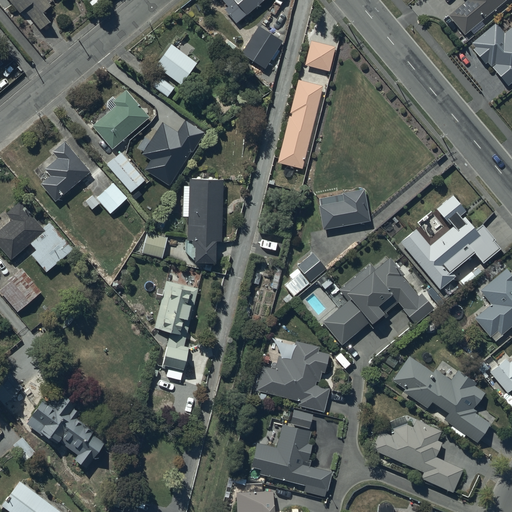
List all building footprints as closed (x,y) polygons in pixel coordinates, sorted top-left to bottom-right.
[(12,1),(38,32),(51,22),(46,17),(53,11),(43,0),(4,0),(8,4),(12,1)] [(263,0),(224,0),(229,6),(226,9),(238,23),(263,0)] [(466,34),(507,0),(468,0),(450,15),(466,34)] [(511,28),(505,34),(497,24),(474,43),(477,47),(475,49),(487,64),(489,63),(508,86),(511,82),(511,28)] [(284,41),(260,26),(243,54),(267,69),(284,41)] [(337,47),(312,41),(307,66),(331,71),(337,47)] [(173,45),(157,66),(182,85),(198,64),(173,45)] [(162,76),(154,85),(168,96),(176,87),(162,76)] [(326,87),(300,80),(280,163),(305,169),(326,87)] [(151,116),(127,90),(117,98),(115,96),(108,103),(113,109),(96,125),(116,148),(151,116)] [(51,176),(43,183),(57,201),(79,182),(87,191),(95,184),(88,176),(92,172),(67,141),(54,152),(59,158),(46,169),(51,176)] [(123,151),(108,164),(133,193),(148,180),(123,151)] [(225,180),(191,179),(189,242),(195,242),(195,264),(217,264),(218,241),(224,242),(225,180)] [(114,183),(98,198),(112,214),(129,198),(114,183)] [(162,198),(155,190),(140,202),(147,211),(162,198)] [(371,220),(365,191),(321,199),(322,206),(321,206),(325,228),(371,220)] [(417,229),(402,242),(442,288),(456,276),(452,271),(475,251),(485,263),(502,248),(483,226),(478,230),(465,214),(468,211),(454,195),(438,209),(449,222),(451,221),(454,225),(431,245),(417,229)] [(73,248),(51,225),(47,228),(23,203),(10,216),(14,219),(0,232),(0,244),(14,259),(30,244),(37,252),(32,256),(48,273),(73,248)] [(182,238),(149,232),(144,253),(177,259),(182,238)] [(329,271),(314,253),(298,265),(300,268),(290,275),(294,279),(287,285),(296,297),(329,271)] [(377,271),(370,264),(341,290),(350,300),(323,324),(342,345),(370,320),(377,327),(389,316),(386,313),(399,301),(420,324),(436,309),(423,294),(422,296),(406,278),(408,276),(392,258),(377,271)] [(41,292),(23,269),(7,283),(8,284),(2,290),(19,310),(41,292)] [(511,271),(510,269),(482,290),(492,304),(476,317),(490,336),(498,330),(502,335),(511,326),(511,271)] [(202,289),(168,281),(158,322),(163,323),(161,331),(171,334),(163,366),(185,371),(191,347),(188,347),(202,289)] [(263,365),(257,389),(301,400),(299,406),(325,412),(331,389),(317,385),(318,382),(320,382),(323,371),(325,371),(330,353),(319,350),(320,347),(298,342),(293,359),(281,356),(278,369),(263,365)] [(435,374),(411,357),(395,382),(407,390),(406,392),(480,443),(493,423),(475,411),(487,393),(475,385),(477,382),(461,372),(455,381),(438,369),(435,374)] [(511,360),(510,362),(507,359),(492,370),(509,392),(511,390),(511,360)] [(0,398),(4,404),(23,387),(9,370),(0,378),(0,398)] [(27,422),(88,468),(97,455),(100,457),(111,442),(78,417),(84,410),(63,394),(58,400),(54,397),(50,403),(45,399),(27,422)] [(279,447),(259,442),(253,468),(262,470),(261,475),(306,485),(305,490),(325,495),(335,453),(342,455),(346,437),(328,433),(331,419),(295,411),(292,424),(305,427),(304,429),(285,424),(279,447)] [(381,431),(373,448),(426,472),(422,479),(454,493),(464,470),(438,458),(444,444),(439,442),(444,432),(418,420),(414,428),(412,424),(394,431),(392,436),(381,431)] [(23,437),(14,445),(22,455),(32,448),(23,437)] [(63,511),(20,480),(2,505),(12,511),(63,511)] [(276,511),(276,493),(239,493),(239,511),(276,511)]
